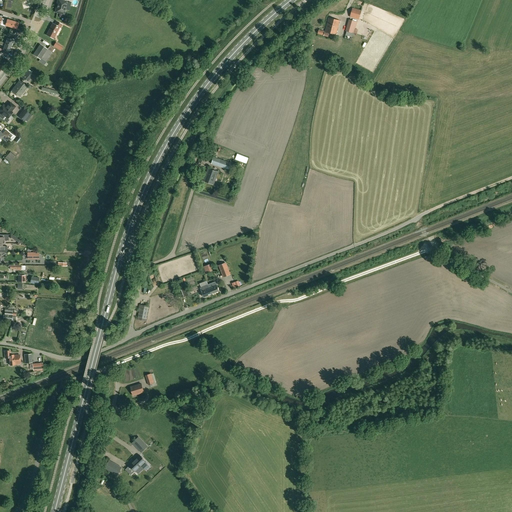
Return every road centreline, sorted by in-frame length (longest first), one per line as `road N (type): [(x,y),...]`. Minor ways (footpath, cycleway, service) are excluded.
road 1 (primary): [(54,511),(122,248),(148,180),(199,94),(291,0)]
road 2 (unclassified): [(82,358),(427,212)]
road 3 (unclassified): [(17,511),(56,391),(96,371),(109,372),(116,385),(96,469),(116,481),(132,511)]
